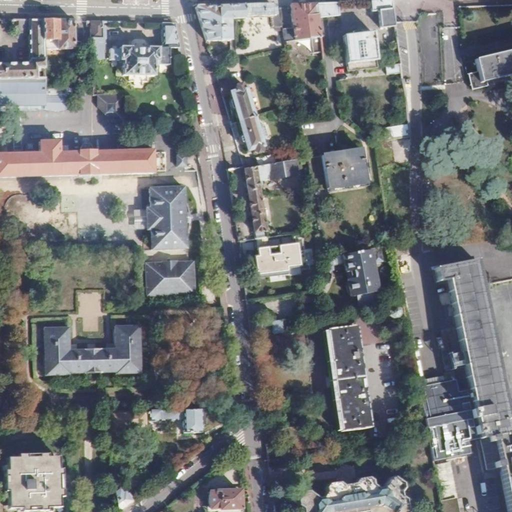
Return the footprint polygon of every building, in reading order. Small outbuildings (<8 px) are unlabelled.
[(389,0),(369,1),(369,11),(376,11),(379,28),(392,27),(390,10),(389,0)] [(292,29),(294,42),(309,39),(312,54),(321,53),(316,17),(314,3),(289,4),(292,29)] [(336,3),(314,3),(316,17),(337,16),(336,3)] [(271,5),(195,7),(205,41),(229,41),(229,20),(235,20),(243,20),(243,18),(270,17),(270,29),(280,29),(280,24),(279,9),(271,9),(271,5)] [(0,76),(36,77),(36,71),(44,71),(43,57),(43,21),(18,21),(18,33),(25,33),(26,31),(30,31),(29,35),(30,65),(0,65),(0,76)] [(74,22),(43,21),(43,57),(48,57),(50,54),(49,48),(50,48),(50,38),(58,39),(58,48),(75,48),(74,22)] [(102,23),(90,22),(91,38),(102,39),(102,27),(102,23)] [(120,50),(110,50),(109,61),(123,61),(123,76),(154,77),(155,67),(156,67),(159,65),(169,65),(169,49),(178,49),(173,24),(161,24),(162,48),(120,48),(120,50)] [(372,32),(341,37),(345,64),(375,60),(372,32)] [(102,39),(91,38),(91,59),(102,59),(102,49),(102,39)] [(511,51),(474,60),(476,73),(472,74),(475,89),(486,86),(486,83),(511,76),(511,51)] [(375,60),(345,64),(346,72),(376,68),(375,60)] [(0,76),(0,177),(70,176),(101,175),(140,175),(154,174),(153,152),(91,153),(91,148),(88,144),(82,144),(79,148),(80,153),(58,153),(58,142),(38,142),(38,154),(0,154),(0,87),(5,88),(5,94),(44,92),(44,87),(44,77),(36,77),(0,76)] [(234,80),(218,84),(222,96),(229,94),(231,100),(227,101),(230,110),(234,109),(238,122),(253,118),(246,94),(251,93),(252,90),(250,84),(246,83),(241,84),(240,83),(235,84),(234,80)] [(76,87),(44,87),(44,92),(44,95),(69,95),(76,95),(76,87)] [(123,98),(112,97),(112,130),(123,129),(123,98)] [(241,135),(238,136),(241,145),(244,145),(246,151),(252,150),(253,155),(261,153),(260,147),(262,146),(253,118),(238,122),(241,135)] [(407,127),(395,128),(396,137),(408,135),(407,127)] [(389,138),(373,140),(377,166),(393,163),(389,138)] [(360,150),(307,158),(312,191),(365,183),(360,150)] [(274,154),(256,157),(257,166),(276,163),(274,154)] [(185,168),(185,155),(175,155),(174,168),(185,168)] [(257,166),(243,168),(254,237),(266,236),(258,180),(297,174),(294,160),(276,163),(257,166)] [(180,189),(148,190),(148,210),(144,210),(144,214),(186,214),(183,201),(181,201),(180,189)] [(186,214),(144,214),(145,232),(149,232),(150,251),(184,250),(183,239),(184,240),(187,225),(188,225),(187,214),(186,215),(186,214)] [(296,245),(255,250),(256,257),(251,257),(254,279),(286,275),(285,268),(298,266),(296,245)] [(350,277),(347,277),(347,280),(346,280),(346,283),(346,288),(347,293),(349,293),(350,295),(356,294),(358,301),(361,302),(364,302),(368,301),(373,300),(371,292),(377,291),(374,273),(371,273),(370,264),(372,263),(370,250),(330,256),(332,264),(345,262),(346,270),(349,270),(350,277)] [(330,256),(322,257),(324,269),(332,268),(332,264),(330,256)] [(464,442),(475,440),(481,469),(495,467),(503,511),(511,511),(511,420),(506,422),(501,396),(475,261),(432,269),(436,287),(445,285),(466,391),(454,393),(452,381),(417,388),(426,436),(431,461),(466,455),(464,442)] [(160,264),(145,264),(146,297),(193,295),(191,263),(177,263),(176,262),(160,262),(160,264)] [(361,302),(358,301),(359,309),(374,307),(373,300),(368,301),(364,302),(361,302)] [(391,308),(388,310),(389,316),(392,319),(396,318),(399,314),(402,314),(400,303),(390,305),(391,308)] [(281,321),(249,325),(250,333),(271,331),(271,333),(275,334),(283,333),(281,321)] [(355,326),(325,331),(340,435),(369,431),(358,348),(355,326)] [(68,329),(43,330),(44,377),(70,376),(70,374),(115,373),(115,375),(141,375),(139,327),(113,328),(114,350),(68,351),(68,329)] [(458,355),(447,356),(447,369),(458,369),(458,355)] [(511,394),(501,396),(506,422),(511,420),(511,394)] [(297,395),(267,399),(270,427),(301,423),(297,395)] [(199,410),(157,411),(157,419),(182,418),(182,434),(200,433),(199,419),(199,410)] [(146,411),(102,412),(107,445),(119,445),(119,430),(115,430),(119,425),(119,427),(146,427),(146,411)] [(12,458),(7,463),(8,505),(12,509),(55,508),(60,504),(58,462),(54,458),(12,458)] [(449,464),(432,467),(439,500),(456,497),(449,464)] [(296,499),(297,505),(301,508),(301,511),(300,511),(365,511),(366,511),(365,511),(407,511),(406,500),(401,497),(401,492),(404,489),(403,484),(394,477),(388,477),(380,488),(377,489),(373,485),(372,480),(368,477),(356,478),(353,482),(342,485),(339,481),(327,483),(324,487),(325,492),(321,498),(318,498),(307,490),(302,491),(296,499)] [(114,491),(117,511),(119,511),(133,502),(124,490),(122,491),(119,487),(114,491)] [(239,491),(208,492),(208,510),(218,510),(218,511),(238,511),(240,510),(239,491)] [(440,511),(456,511),(454,499),(439,502),(440,511)]
